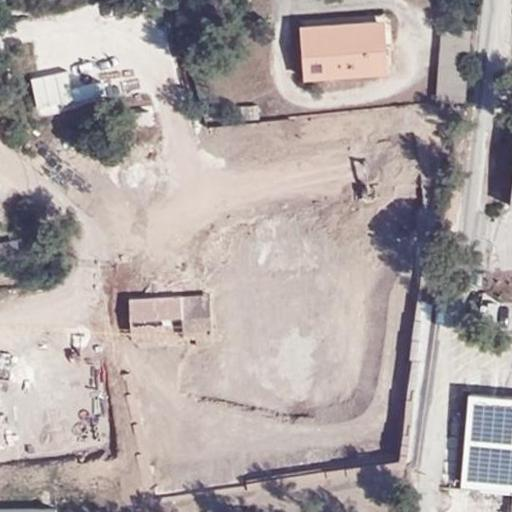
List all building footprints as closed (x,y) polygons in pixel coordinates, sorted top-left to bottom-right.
[(393,70),(389,20),(304,26),(307,76),(393,70)] [(445,26),(436,97),(467,98),(475,29),(445,26)] [(130,126),(153,124),(152,104),(129,106),(130,126)] [(0,258),(23,255),(20,238),(0,242),(0,258)] [(212,336),(209,295),(129,299),(133,339),(212,336)] [(511,487),(511,393),(473,390),(465,483),(511,487)] [(0,511),(48,511),(48,500),(0,504),(0,511)]
